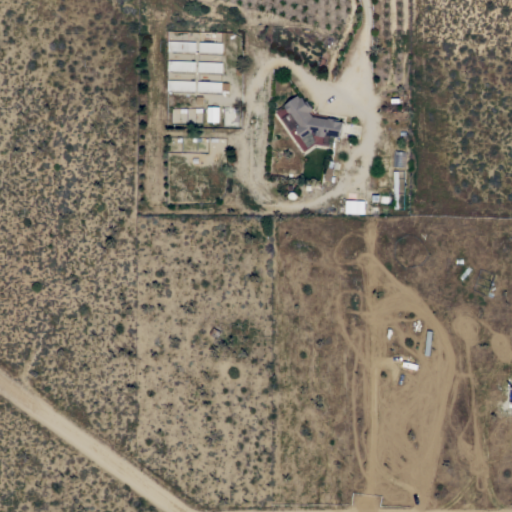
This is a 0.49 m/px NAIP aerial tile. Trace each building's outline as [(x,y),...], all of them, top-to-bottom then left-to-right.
[(195,42),(195,52),(167,50),(167,41),(195,42)] [(222,43),(221,52),(198,52),(199,42),(222,43)] [(195,62),(195,71),(167,71),(168,61),(195,62)] [(222,62),(221,72),(197,72),(198,62),(222,62)] [(194,81),(194,91),(167,91),(167,80),(194,81)] [(228,82),(228,90),(221,90),(221,92),(197,91),(197,81),(228,82)] [(299,97),(301,96),(305,102),(307,101),(312,108),(308,111),(311,115),(327,118),(327,117),(338,118),(338,120),(342,121),(339,136),(330,135),(330,134),(324,133),(324,136),(314,134),(314,132),(312,132),(315,141),(307,147),(294,128),(298,125),(290,112),(288,112),(283,104),(297,94),(299,97)] [(207,107),(219,107),(219,122),(207,122),(207,107)] [(355,213),(344,212),(344,199),(356,200),(355,213)]
